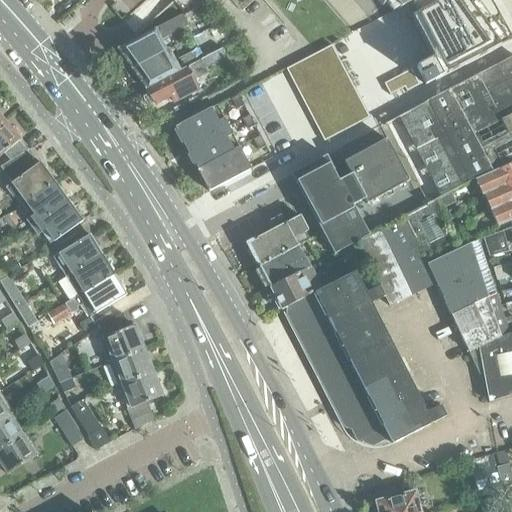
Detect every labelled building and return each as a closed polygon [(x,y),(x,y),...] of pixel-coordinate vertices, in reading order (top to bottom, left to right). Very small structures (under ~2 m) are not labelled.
[(170,0),(173,2),(174,3),(175,4),(185,16),(215,0),(238,0),(242,4),(246,0),(323,0),(352,32),(353,34),(399,10),(411,3),(417,0),(170,0)] [(417,0),(411,3),(416,14),(423,28),(447,73),(447,74),(468,63),(507,43),(508,42),(492,19),(491,19),(483,23),(483,22),(471,6),(470,5),(477,1),(478,1),(476,0),(417,0)] [(67,27),(74,20),(71,16),(63,23),(67,27)] [(125,74),(168,50),(162,41),(189,27),(184,18),(175,22),(174,20),(117,49),(122,57),(118,64),(125,74)] [(168,50),(125,74),(132,84),(140,82),(145,89),(199,61),(217,52),(212,42),(176,60),(170,49),(168,50)] [(316,53),(304,60),(305,61),(319,89),(329,108),(341,102),(345,99),(357,93),(352,84),(332,46),(332,45),(320,51),(316,53)] [(222,62),(217,52),(199,61),(204,71),(222,62)] [(433,58),(416,67),(425,85),(442,76),(433,58)] [(174,103),(199,90),(194,80),(205,74),(204,71),(199,61),(145,89),(156,104),(171,97),(174,103)] [(412,69),(384,84),(390,96),(418,81),(412,69)] [(239,95),(232,99),(237,110),(244,106),(239,95)] [(186,149),(229,127),(217,105),(175,128),(177,132),(174,133),(179,143),(182,141),(186,149)] [(249,116),(242,119),(248,130),(255,126),(249,116)] [(5,122),(0,126),(0,158),(5,154),(19,143),(21,140),(19,138),(20,135),(15,129),(12,130),(5,122)] [(229,127),(186,149),(190,157),(187,159),(193,168),(195,167),(197,170),(239,147),(229,127)] [(260,136),(253,140),(259,150),(266,147),(260,136)] [(327,156),(292,175),(292,176),(293,176),(301,192),(334,255),(358,242),(370,236),(354,206),(364,200),(367,205),(410,183),(387,140),(344,163),(351,176),(341,181),(337,174),(328,158),(327,156)] [(19,143),(5,154),(15,164),(29,155),(19,143)] [(240,147),(239,147),(197,170),(209,192),(212,191),(231,181),(250,171),(252,170),(240,147)] [(29,155),(15,164),(6,170),(15,182),(6,188),(14,199),(19,195),(26,204),(55,183),(41,163),(38,166),(29,154),(29,155)] [(511,163),(476,179),(483,195),(485,195),(497,190),(511,183),(511,163)] [(55,183),(26,204),(40,223),(69,202),(55,183)] [(497,190),(485,195),(488,202),(486,207),(489,213),(491,211),(511,202),(511,183),(497,190)] [(456,203),(452,193),(437,200),(442,210),(456,203)] [(428,205),(404,218),(405,220),(425,259),(459,243),(442,210),(437,200),(428,205)] [(69,202),(40,223),(54,243),(83,221),(69,202)] [(511,202),(491,211),(498,227),(510,221),(511,220),(511,202)] [(454,210),(449,212),(452,220),(458,217),(454,210)] [(260,268),(300,247),(310,241),(306,233),(309,232),(301,215),(286,223),(281,215),(270,221),(275,229),(248,244),(260,268)] [(405,220),(382,231),(414,296),(436,285),(461,334),(455,337),(459,346),(465,343),(470,353),(479,348),(490,403),(511,396),(511,333),(510,334),(505,320),(480,240),(427,264),(425,259),(405,220)] [(414,296),(382,231),(359,243),(380,287),(386,297),(391,307),(414,296)] [(90,235),(74,244),(54,257),(66,277),(103,255),(98,247),(99,243),(95,237),(91,236),(90,235)] [(511,251),(511,240),(506,242),(496,245),(495,243),(492,241),(486,243),(490,256),(511,251)] [(271,289),(312,267),(309,262),(300,247),(260,268),(271,289)] [(107,262),(103,255),(66,277),(78,297),(114,275),(114,274),(115,270),(112,264),(107,262)] [(317,265),(315,259),(309,262),(312,267),(317,265)] [(0,279),(8,275),(0,261),(0,279)] [(21,268),(18,262),(8,267),(12,273),(21,268)] [(496,275),(511,270),(511,263),(494,268),(496,275)] [(313,294),(337,282),(332,272),(318,280),(312,267),(271,289),(282,311),(285,310),(313,294)] [(511,270),(496,275),(498,281),(511,277),(511,270)] [(313,294),(392,443),(393,444),(451,415),(446,404),(430,412),(427,406),(419,410),(367,307),(386,297),(380,287),(367,293),(356,273),(337,282),(313,294)] [(114,275),(78,297),(48,314),(54,324),(78,309),(77,307),(82,304),(92,320),(96,327),(114,316),(108,306),(127,295),(126,294),(127,289),(124,284),(119,282),(114,275)] [(0,282),(11,300),(20,294),(9,276),(0,281),(0,282)] [(20,294),(11,300),(28,328),(38,322),(20,294)] [(313,294),(285,310),(286,317),(344,429),(351,431),(357,442),(373,448),(384,442),(392,443),(313,294)] [(13,313),(12,314),(1,321),(7,330),(19,323),(13,313)] [(113,362),(144,349),(135,325),(128,328),(123,313),(92,333),(96,342),(104,339),(113,362)] [(96,327),(92,320),(81,327),(86,334),(96,327)] [(26,334),(25,335),(14,341),(20,351),(32,344),(26,334)] [(144,349),(113,362),(122,384),(153,372),(144,349)] [(44,365),(38,355),(27,362),(33,372),(44,365)] [(60,355),(49,363),(53,371),(64,366),(60,355)] [(153,372),(122,384),(131,408),(147,402),(163,396),(153,372)] [(49,377),(48,377),(37,384),(43,394),(55,387),(49,377)] [(75,389),(71,378),(60,383),(65,393),(75,389)] [(0,420),(10,414),(0,399),(0,420)] [(59,399),(58,399),(47,406),(53,416),(65,409),(59,399)] [(101,429),(83,400),(71,407),(89,436),(101,429)] [(147,402),(131,408),(127,409),(137,428),(156,418),(147,402)] [(84,439),(66,411),(54,419),(72,447),(84,439)] [(0,448),(23,435),(10,414),(0,420),(0,448)] [(102,428),(101,429),(89,436),(97,449),(111,442),(102,428)] [(37,457),(23,435),(0,448),(0,462),(7,474),(37,457)] [(506,490),(499,466),(495,453),(469,460),(480,498),(500,492),(506,490)] [(511,488),(511,474),(509,463),(499,466),(506,490),(511,488)] [(411,478),(401,481),(403,488),(413,485),(411,478)] [(419,511),(414,492),(377,503),(378,505),(373,506),(374,511),(419,511)] [(509,511),(506,498),(495,501),(497,511),(509,511)]
